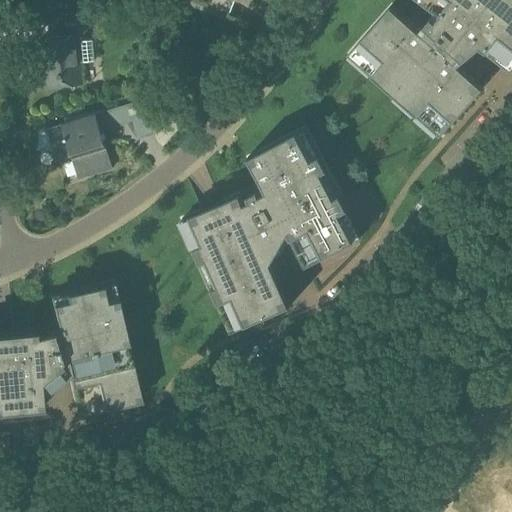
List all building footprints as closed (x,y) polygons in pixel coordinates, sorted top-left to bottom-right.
[(251,0),(198,0),(231,13),(235,0),(243,0),(251,3),(251,0)] [(482,88),(482,89),(484,87),(459,65),(481,46),(511,70),(511,68),(511,0),(420,0),(440,15),(436,20),(432,16),(424,25),(428,29),(424,34),(392,5),(390,7),(349,54),(440,135),(482,88)] [(59,36),(42,38),(47,87),(82,84),(80,63),(95,62),(92,40),(85,41),(83,21),(57,24),(59,36)] [(105,111),(109,126),(147,114),(143,99),(105,111)] [(95,114),(46,129),(56,160),(71,155),(78,178),(111,167),(95,114)] [(363,237),(305,128),(248,157),(266,192),(261,195),(258,190),(247,196),(250,200),(246,202),(241,193),(181,219),(231,332),(291,306),(272,263),(288,234),(305,267),(363,237)] [(41,396),(68,375),(78,416),(141,401),(113,282),(50,296),(59,334),(53,336),(52,330),(40,333),(41,338),(36,340),(35,329),(0,332),(0,411),(41,408),(43,408),(41,396)]
